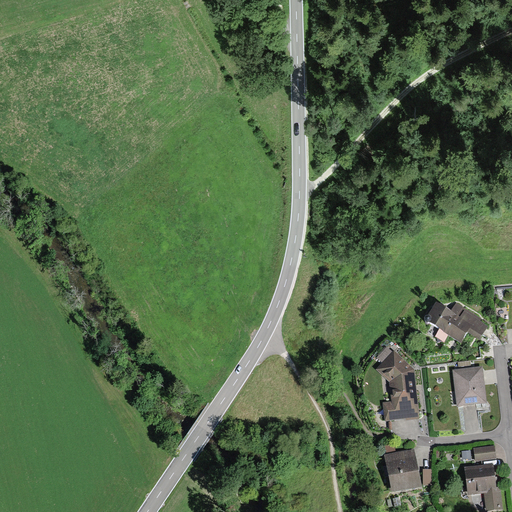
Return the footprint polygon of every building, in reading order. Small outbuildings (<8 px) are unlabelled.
[(452,312),(436,302),(424,322),(461,345),(469,333),(481,340),(487,330),(489,328),(481,323),(483,320),(456,304),(452,312)] [(387,348),(377,358),(382,363),(392,353),(387,348)] [(384,404),(386,422),(421,420),(418,388),(416,371),(395,352),(382,366),(378,372),(391,384),(393,404),(384,404)] [(483,368),(453,371),(457,408),(470,406),(488,404),(485,379),(483,368)] [(496,447),(475,449),(476,461),(497,459),(496,447)] [(415,450),(386,456),(393,493),(423,487),(419,469),(415,450)] [(495,466),(466,469),(470,496),(485,495),(486,511),(495,511),(504,511),(502,489),(497,489),(496,480),(495,466)] [(425,470),(424,486),(432,486),(433,471),(425,470)]
